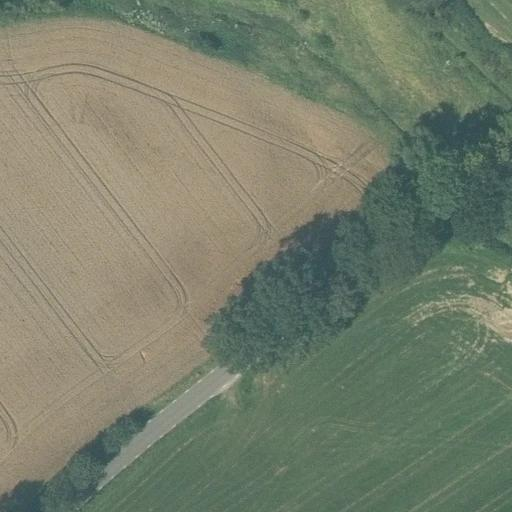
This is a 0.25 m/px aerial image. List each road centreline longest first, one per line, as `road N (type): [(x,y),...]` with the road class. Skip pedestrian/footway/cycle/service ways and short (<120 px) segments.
road 1 (unclassified): [(511,178),(451,200),(378,248),(61,511)]
road 2 (track): [(511,98),(405,0)]
